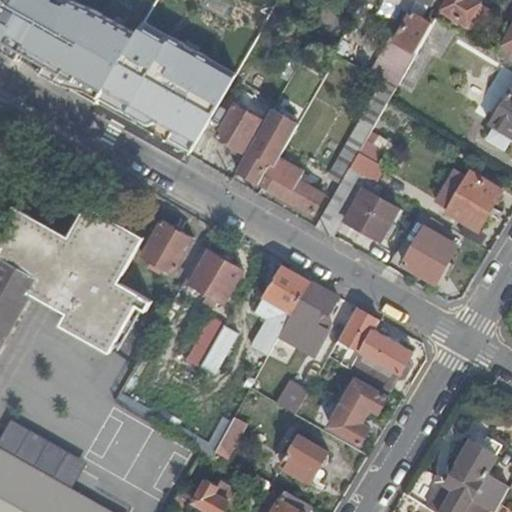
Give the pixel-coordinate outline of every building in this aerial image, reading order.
[(0,0),(0,48),(22,60),(26,52),(77,81),(72,89),(99,104),(139,35),(98,12),(72,1),(69,8),(54,0),(0,0)] [(260,39),(262,35),(200,0),(189,0),(148,74),(179,92),(170,108),(196,123),(206,106),(216,87),(227,94),(260,39)] [(400,14),(411,19),(415,12),(421,0),(432,5),(434,0),(387,0),(384,7),(400,14)] [(455,15),(449,26),(464,36),(469,28),(473,21),(478,24),(488,7),(482,4),(483,2),(478,0),(448,0),(444,9),(455,15)] [(511,13),(511,0),(507,0),(503,8),(511,13)] [(395,24),(400,14),(384,7),(379,16),(395,24)] [(418,54),(435,24),(426,19),(415,12),(411,19),(398,42),(418,54)] [(469,28),(464,36),(474,41),(478,33),(469,28)] [(275,36),(265,30),(262,35),(260,39),(271,44),(275,36)] [(478,33),(474,41),(486,49),(490,41),(478,33)] [(511,48),(505,44),(498,56),(511,64),(511,48)] [(323,77),(329,66),(308,55),(302,65),(323,77)] [(352,169),(360,153),(381,118),(389,105),(394,96),(398,89),(386,81),(331,176),(343,183),(352,169)] [(206,106),(217,112),(227,94),(216,87),(206,106)] [(511,92),(501,110),(498,116),(493,113),(489,120),(494,123),(493,124),(498,127),(511,135),(511,92)] [(399,111),(406,115),(411,106),(405,102),(394,96),(389,105),(399,111)] [(249,154),(272,115),(243,98),(220,137),(249,154)] [(389,105),(381,118),(391,124),(399,111),(389,105)] [(498,116),(501,110),(497,107),(493,113),(498,116)] [(249,154),(239,172),(262,185),(269,173),(273,166),(277,168),(273,175),(277,178),(274,183),(270,189),(316,216),(328,197),(317,190),(301,181),(304,176),(306,172),(282,158),(301,125),(275,111),(272,115),(249,154)] [(507,150),(511,141),(511,135),(498,127),(490,139),(507,150)] [(367,177),(376,183),(385,168),(360,153),(352,169),(367,177)] [(273,166),(269,173),(273,175),(277,168),(273,166)] [(343,183),(318,227),(333,235),(367,177),(352,169),(343,183)] [(473,173),(466,185),(453,177),(437,204),(480,230),(504,191),(473,173)] [(319,185),(304,176),(301,181),(317,190),(319,185)] [(367,190),(349,222),(383,242),(401,210),(367,190)] [(164,220),(144,256),(175,274),(196,238),(164,220)] [(427,228),(418,243),(406,265),(438,284),(460,246),(451,242),(445,238),(447,234),(441,231),(438,234),(427,228)] [(408,237),(395,259),(406,265),(418,243),(408,237)] [(212,250),(191,284),(226,304),(246,271),(212,250)] [(1,256),(0,256),(0,335),(7,339),(42,278),(1,256)] [(312,282),(285,266),(256,316),(268,323),(259,337),(276,346),(282,336),(293,315),(312,282)] [(341,297),(312,282),(293,315),(282,336),(316,355),(331,329),(319,323),(322,317),(328,320),(341,297)] [(375,330),(381,320),(359,308),(341,338),(353,345),(343,363),(353,369),(364,351),(375,330)] [(226,324),(208,355),(223,363),(240,332),(226,324)] [(353,369),(392,391),(400,378),(408,364),(415,352),(401,344),(402,343),(391,337),(390,339),(375,330),(364,351),(353,369)] [(408,364),(400,378),(402,379),(407,378),(413,367),(408,364)] [(346,403),(369,416),(373,408),(382,413),(391,396),(359,379),(346,403)] [(365,423),(369,416),(346,403),(332,427),(364,445),(373,428),(365,423)] [(175,415),(167,429),(175,434),(184,420),(175,415)] [(228,434),(217,453),(228,459),(238,440),(228,434)] [(303,435),(284,466),(313,484),(331,453),(303,435)] [(452,498),(443,511),(487,511),(490,507),(496,511),(501,502),(511,486),(489,473),(499,456),(475,440),(449,483),(451,484),(445,494),(452,498)] [(0,447),(0,511),(81,511),(90,498),(0,447)] [(268,481),(260,492),(266,495),(273,484),(268,481)] [(208,482),(196,503),(212,511),(224,511),(231,502),(218,494),(220,488),(208,482)] [(275,511),(310,511),(314,506),(287,491),(275,511)] [(180,495),(171,511),(173,511),(190,511),(195,504),(180,495)] [(114,511),(90,498),(81,511),(114,511)]
